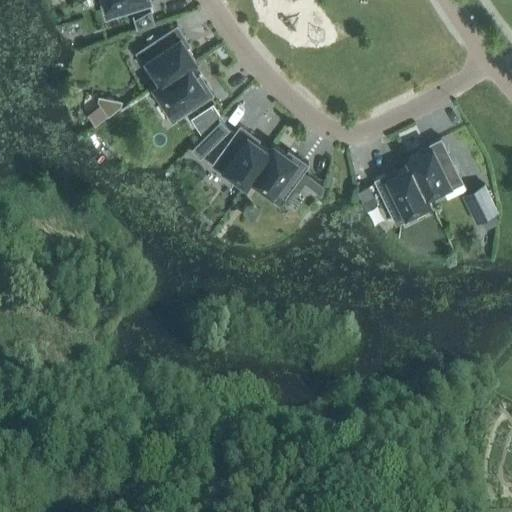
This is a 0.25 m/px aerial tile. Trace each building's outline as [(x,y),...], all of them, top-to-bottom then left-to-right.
[(153,3),(151,0),(103,0),(109,16),(153,3)] [(134,19),(137,28),(155,22),(151,10),(134,19)] [(184,34),(177,23),(139,48),(160,80),(160,81),(189,62),(189,63),(196,59),(181,36),(184,34)] [(175,118),(214,93),(206,82),(203,84),(189,63),(189,62),(160,81),(160,80),(153,85),(175,118)] [(121,104),(122,99),(98,95),(98,99),(101,103),(109,113),(121,104)] [(203,129),(219,113),(211,101),(193,114),(203,129)] [(221,118),(191,147),(201,156),(230,127),(221,118)] [(245,184),(248,181),(247,180),(269,149),(248,134),(251,131),(240,123),(235,130),(229,138),(213,161),(245,184)] [(461,177),(441,136),(429,142),(431,145),(407,157),(410,164),(411,164),(426,194),(427,194),(461,177)] [(279,203),(308,163),(297,155),(295,158),(274,142),(269,149),(247,180),(248,181),(279,203)] [(411,164),(410,164),(388,175),(386,172),(374,178),(394,219),(430,201),(427,194),(426,194),(411,164)] [(310,174),(304,182),(321,194),(324,185),(310,174)] [(372,183),(363,187),(370,203),(379,199),(372,183)] [(498,211),(485,183),(468,192),(481,219),(498,211)]
